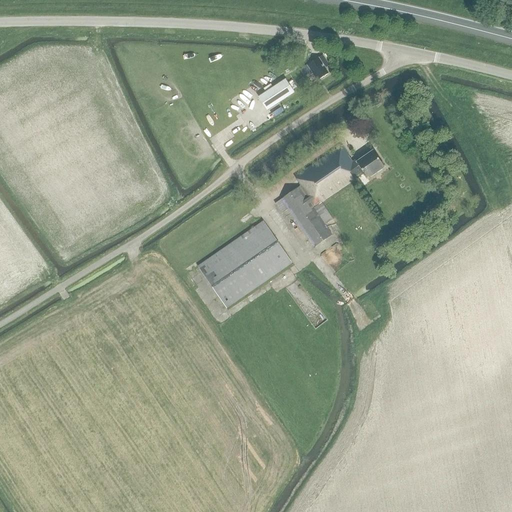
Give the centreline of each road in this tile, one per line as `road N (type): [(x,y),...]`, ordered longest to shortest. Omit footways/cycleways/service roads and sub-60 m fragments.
road 1 (unclassified): [(0,324),(172,216),(404,51)]
road 2 (unclassified): [(0,22),(226,26),(404,51)]
road 3 (motorway): [(358,0),(511,35)]
